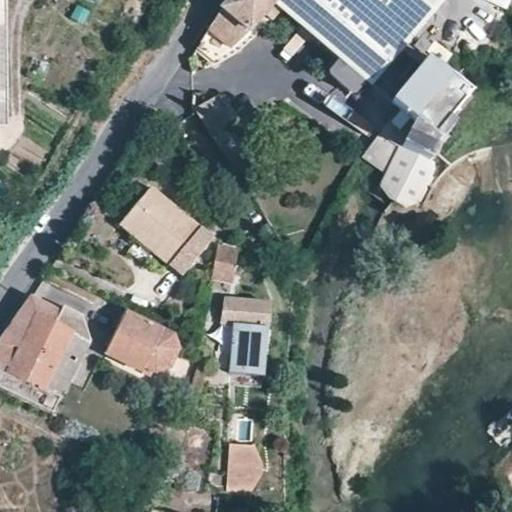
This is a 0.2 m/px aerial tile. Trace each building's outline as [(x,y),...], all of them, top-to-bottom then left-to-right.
[(223,11),(198,49),(217,64),(276,5),(340,60),(332,69),(358,93),(365,84),(369,86),(401,52),(420,69),(391,104),(396,109),(394,112),(399,115),(364,160),(388,178),(383,184),(394,202),(405,209),(423,202),(435,183),(434,149),(438,130),(469,98),(456,86),(423,56),(414,48),(408,42),(379,16),(391,0),(233,0),(230,4),(223,11)] [(432,15),(414,0),(391,0),(379,16),(408,42),(432,15)] [(414,48),(423,56),(429,50),(419,42),(414,48)] [(220,95),(192,110),(247,190),(259,182),(255,175),(258,172),(228,130),(239,123),(220,95)] [(141,234),(173,259),(182,250),(195,260),(212,239),(151,189),(120,226),(134,237),(135,238),(141,234)] [(168,265),(173,259),(141,234),(135,238),(168,265)] [(231,282),(238,252),(218,247),(210,278),(231,282)] [(0,344),(0,390),(56,417),(81,363),(100,324),(65,307),(62,312),(31,298),(14,325),(13,327),(0,344)] [(263,376),(269,302),(228,299),(224,323),(233,325),(229,373),(263,376)] [(163,331),(126,313),(106,355),(144,374),(144,372),(156,378),(173,372),(182,352),(176,338),(163,331)] [(229,447),(227,494),(252,505),(252,500),(254,494),(255,492),(264,477),(265,468),(256,449),(229,447)]
